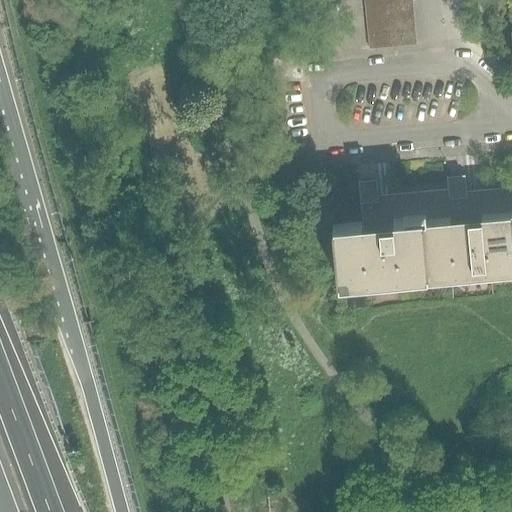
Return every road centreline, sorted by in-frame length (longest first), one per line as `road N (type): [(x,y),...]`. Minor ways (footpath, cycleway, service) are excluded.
road 1 (trunk): [(121,511),(1,81)]
road 2 (residential): [(497,131),(324,144),(317,76)]
road 3 (residential): [(497,131),(485,86),(463,65),(317,76)]
road 4 (trunk): [(49,511),(0,380)]
